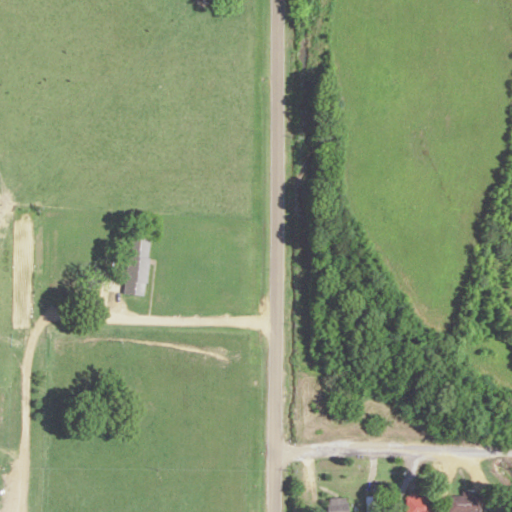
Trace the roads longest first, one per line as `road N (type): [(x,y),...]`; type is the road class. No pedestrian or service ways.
road 1 (tertiary): [(262,511),(270,0)]
road 2 (track): [(262,459),(511,452)]
